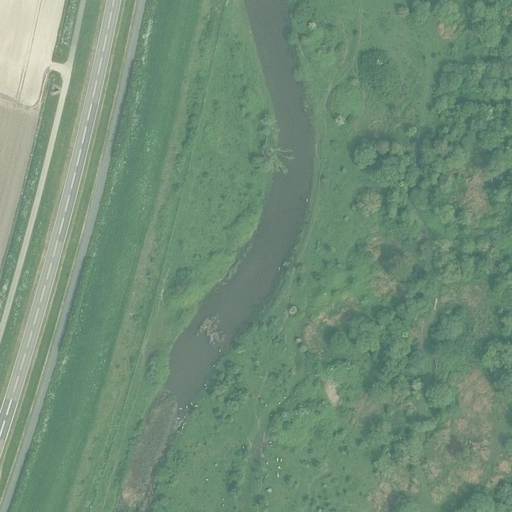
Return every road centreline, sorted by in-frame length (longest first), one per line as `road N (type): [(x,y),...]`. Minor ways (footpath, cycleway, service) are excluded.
road 1 (unclassified): [(2,511),(92,216),(141,0)]
road 2 (primary): [(0,434),(65,209),(113,0)]
road 3 (unclassified): [(0,333),(82,0)]
